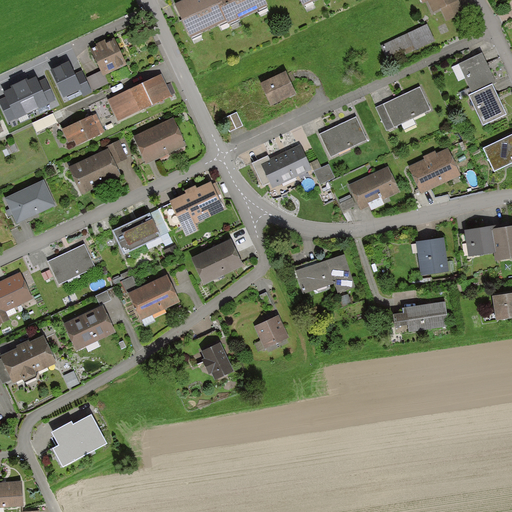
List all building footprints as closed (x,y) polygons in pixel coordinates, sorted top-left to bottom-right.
[(188,0),(176,6),(191,38),(226,21),(219,7),(223,5),(220,0),(188,0)] [(266,0),(220,0),(223,5),(219,7),(226,21),(229,26),(269,6),(266,0)] [(301,0),(307,11),(329,0),(301,0)] [(462,0),(421,0),(423,3),(428,0),(435,13),(442,10),(447,21),(465,13),(459,2),(462,0)] [(427,24),(380,46),(386,57),(405,48),(407,53),(435,40),(427,24)] [(97,46),(91,49),(102,71),(104,77),(106,76),(128,65),(115,40),(108,44),(106,40),(96,44),(97,46)] [(473,94),(492,85),(496,83),(483,54),(459,64),(473,94)] [(58,67),(51,71),(65,99),(80,92),(83,99),(94,93),(93,91),(87,78),(84,73),(78,76),(70,61),(58,67)] [(102,71),(87,78),(93,91),(110,83),(106,76),(104,77),(102,71)] [(287,71),(261,84),(272,107),(297,95),(287,71)] [(161,75),(108,101),(119,122),(172,96),(161,75)] [(37,77),(27,82),(26,79),(3,90),(7,96),(0,99),(0,100),(11,122),(56,100),(46,79),(40,82),(37,77)] [(473,94),(470,95),(484,125),(506,114),(492,85),(473,94)] [(420,89),(377,108),(387,130),(430,111),(420,89)] [(244,125),(238,112),(223,119),(230,132),(244,125)] [(106,133),(97,114),(62,130),(68,144),(74,141),(76,147),(106,133)] [(54,115),(34,125),(38,133),(58,124),(54,115)] [(174,117),(134,136),(146,163),(187,144),(174,117)] [(356,117),(321,134),(332,156),(367,139),(356,117)] [(511,136),(484,149),(494,171),(511,162),(511,136)] [(108,150),(70,167),(81,191),(121,174),(115,161),(124,156),(118,142),(106,147),(108,150)] [(273,189),(312,170),(300,145),(270,159),(268,155),(251,163),(263,187),(270,184),(273,189)] [(425,159),(409,166),(422,193),(462,174),(449,147),(437,153),(436,150),(423,156),(425,159)] [(319,160),(312,163),(315,170),(322,184),(335,177),(329,165),(323,168),(319,160)] [(389,166),(349,185),(360,210),(369,206),(372,211),(393,200),(391,196),(401,191),(389,166)] [(56,206),(45,181),(6,199),(18,224),(56,206)] [(186,194),(170,201),(186,236),(198,230),(195,223),(224,210),(212,183),(198,189),(196,185),(185,191),(186,194)] [(352,195),(339,201),(343,212),(357,205),(352,195)] [(150,214),(114,230),(125,254),(161,237),(150,214)] [(492,227),(465,231),(469,257),(494,254),(497,253),(493,231),(492,227)] [(511,227),(493,231),(497,253),(494,254),(496,263),(511,260),(511,227)] [(444,238),(418,241),(422,275),(452,271),(451,261),(447,261),(444,238)] [(233,241),(192,260),(205,285),(245,266),(233,241)] [(86,244),(48,261),(59,285),(97,267),(86,244)] [(346,255),(297,270),(304,293),(335,284),(338,293),(357,288),(346,255)] [(45,262),(39,265),(46,280),(52,277),(45,262)] [(21,273),(0,282),(0,324),(10,320),(6,311),(33,299),(21,273)] [(168,274),(129,293),(142,320),(181,302),(168,274)] [(107,291),(96,297),(101,306),(112,300),(107,291)] [(511,293),(493,296),(496,321),(511,319),(511,293)] [(349,295),(341,298),(344,305),(352,302),(349,295)] [(446,301),(404,306),(405,313),(394,314),(395,326),(409,324),(410,333),(449,328),(446,301)] [(103,306),(64,325),(76,351),(115,333),(103,306)] [(279,315),(255,327),(267,351),(290,340),(279,315)] [(44,336),(1,356),(2,360),(0,360),(0,375),(4,383),(11,380),(12,383),(24,378),(25,379),(36,374),(36,373),(56,363),(44,336)] [(234,372),(221,343),(202,352),(206,359),(203,360),(210,376),(212,374),(215,381),(234,372)] [(75,371),(64,376),(70,388),(80,383),(75,371)] [(72,422),(51,433),(58,446),(52,449),(61,467),(106,444),(91,415),(73,425),(72,422)] [(0,483),(0,507),(25,506),(23,482),(0,483)]
